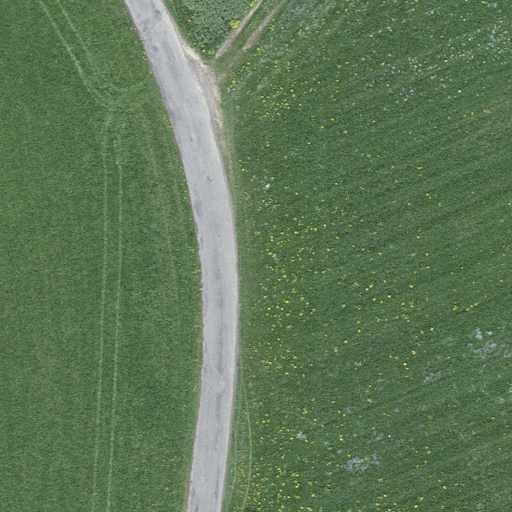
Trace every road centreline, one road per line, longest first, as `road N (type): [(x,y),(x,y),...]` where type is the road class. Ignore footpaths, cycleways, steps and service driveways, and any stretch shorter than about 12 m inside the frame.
road 1 (unclassified): [(206,511),(227,255),(191,96),(138,0)]
road 2 (track): [(191,96),(267,0)]
